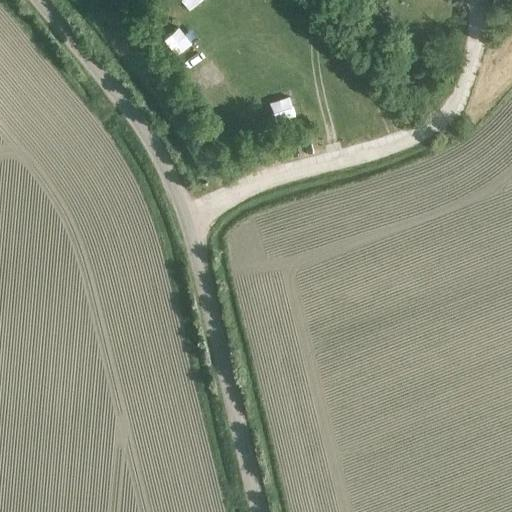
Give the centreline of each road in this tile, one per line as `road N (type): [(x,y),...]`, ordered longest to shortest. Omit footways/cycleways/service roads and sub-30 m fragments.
road 1 (unclassified): [(257,511),(186,219),(165,167),(140,123),(37,0)]
road 2 (track): [(186,219),(250,188),(401,145),(434,125),(455,93),(473,0)]
